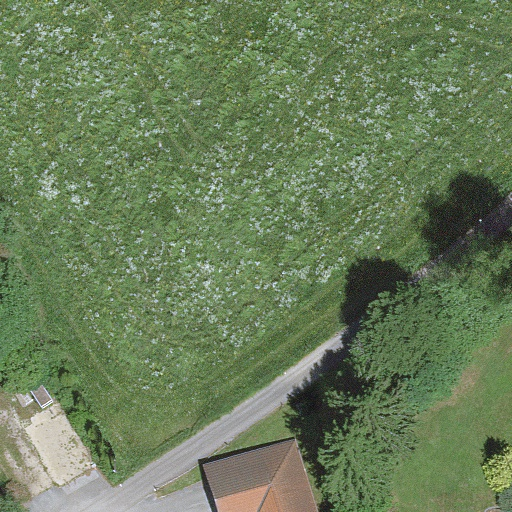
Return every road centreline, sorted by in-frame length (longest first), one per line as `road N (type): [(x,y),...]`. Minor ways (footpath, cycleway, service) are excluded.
road 1 (track): [(306,379),(511,205)]
road 2 (unclassified): [(108,511),(306,379)]
